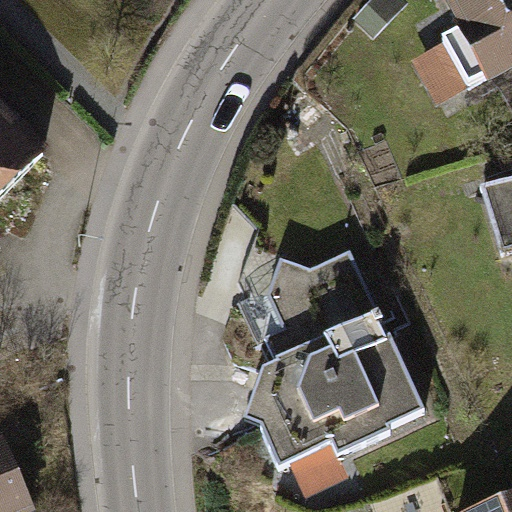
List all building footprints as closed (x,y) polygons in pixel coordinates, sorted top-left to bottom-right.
[(511,0),(460,0),(500,74),(511,68),(511,0)] [(0,208),(40,166),(0,128),(0,208)] [(511,169),(469,181),(488,252),(499,249),(511,297),(511,169)] [(382,316),(275,362),(253,421),(271,426),(288,470),(429,413),(382,316)] [(53,511),(34,460),(0,472),(0,511),(53,511)] [(465,511),(511,511),(511,494),(496,501),(465,511)]
